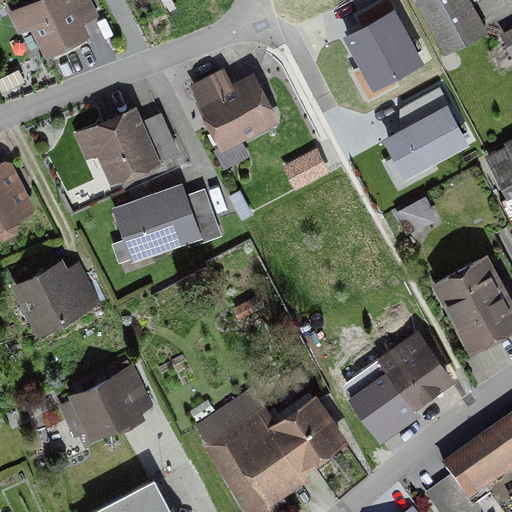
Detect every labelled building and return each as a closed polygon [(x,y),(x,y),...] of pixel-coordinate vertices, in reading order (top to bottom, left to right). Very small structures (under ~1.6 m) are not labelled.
[(83,34),(65,0),(39,0),(24,8),(46,52),(83,34)] [(417,0),(445,51),(480,32),(462,0),(417,0)] [(394,12),(348,37),(377,87),(422,61),(394,12)] [(511,32),(503,38),(511,55),(511,32)] [(222,144),(271,118),(250,78),(230,89),(220,71),(192,86),(222,144)] [(466,138),(447,102),(386,134),(406,171),(466,138)] [(113,178),(174,151),(161,122),(139,132),(129,111),(76,135),(85,154),(99,148),(113,178)] [(511,139),(503,145),(504,147),(487,157),(502,186),(511,180),(511,139)] [(23,214),(25,207),(3,164),(1,164),(0,163),(0,231),(10,227),(12,220),(23,214)] [(132,255),(194,233),(178,189),(116,211),(132,255)] [(409,227),(435,214),(427,197),(400,210),(409,227)] [(473,344),(511,322),(511,310),(483,257),(439,281),(446,295),(446,303),(459,326),(466,330),(473,344)] [(80,306),(62,272),(58,264),(45,271),(38,268),(35,276),(16,286),(38,329),(80,306)] [(339,384),(372,430),(446,378),(414,334),(377,359),(376,358),(339,384)] [(130,414),(136,411),(118,375),(73,397),(91,433),(117,421),(120,427),(133,420),(130,414)] [(266,501),(260,491),(339,438),(313,400),(273,427),(252,396),(198,432),(247,511),(279,511),(272,501),(266,501)] [(511,420),(444,469),(471,507),(488,495),(483,487),(511,466),(511,420)] [(468,511),(456,494),(443,503),(449,511),(468,511)] [(169,511),(168,510),(165,511),(138,511),(132,500),(108,511),(169,511)]
